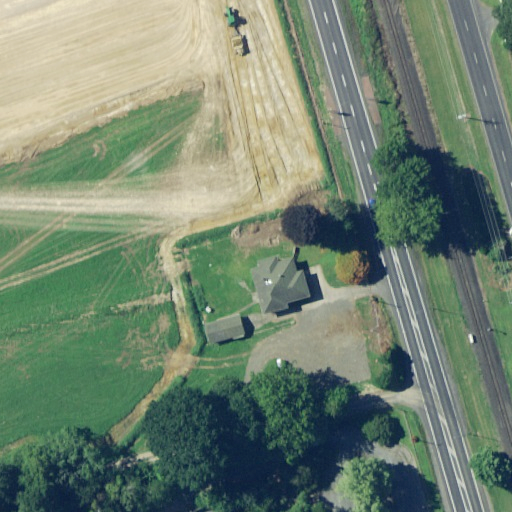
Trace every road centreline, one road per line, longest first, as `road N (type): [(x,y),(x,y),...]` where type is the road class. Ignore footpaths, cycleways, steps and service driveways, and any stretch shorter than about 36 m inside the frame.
road 1 (primary): [(319,0),(471,511)]
road 2 (tertiary): [(461,0),(511,178)]
